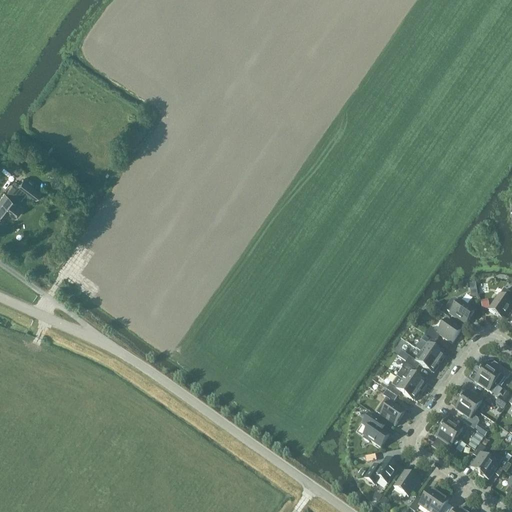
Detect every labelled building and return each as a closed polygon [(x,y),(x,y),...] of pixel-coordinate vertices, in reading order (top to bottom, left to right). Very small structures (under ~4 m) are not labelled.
[(21,157),(17,154),(12,161),(16,164),(21,157)] [(34,200),(40,193),(22,180),(15,189),(12,186),(5,195),(3,194),(0,198),(0,223),(8,214),(13,218),(21,207),(17,204),(25,193),(34,200)] [(502,320),(511,306),(511,294),(504,289),(500,295),(499,295),(488,310),(502,320)] [(459,301),(456,299),(451,300),(446,308),(446,312),(450,314),(449,315),(465,326),(475,312),(459,301)] [(439,336),(452,344),(461,331),(446,320),(437,333),(429,328),(424,335),(435,343),(439,336)] [(432,348),(435,343),(424,335),(415,349),(421,354),(438,365),(439,363),(441,364),(445,358),(444,357),(444,356),(432,348)] [(436,367),(438,365),(421,354),(415,362),(409,357),(405,363),(416,370),(419,365),(432,374),(432,373),(433,374),(438,368),(436,367)] [(412,375),(416,370),(405,363),(402,368),(402,369),(396,377),(402,381),(419,393),(420,391),(422,392),(426,385),(424,384),(425,384),(412,375)] [(510,374),(500,367),(497,372),(486,365),(480,374),(498,386),(499,387),(505,378),(507,380),(510,374)] [(492,394),(498,386),(480,374),(474,383),(489,393),(489,392),(492,394)] [(417,395),(419,393),(402,381),(396,390),(390,385),(386,391),(397,398),(400,393),(413,401),(414,402),(419,396),(417,395)] [(393,404),(397,398),(386,391),(382,396),(386,399),(375,413),(380,416),(379,416),(395,427),(405,413),(389,402),(390,401),(393,404)] [(461,401),(476,411),(482,403),(467,393),(461,401)] [(501,396),(495,404),(503,410),(509,402),(501,396)] [(473,416),(476,411),(461,401),(455,410),(466,418),(462,423),(474,431),(477,426),(479,423),(478,419),(477,419),(473,416)] [(379,429),(382,424),(369,415),(361,426),(367,430),(363,436),(364,437),(363,439),(369,443),(370,441),(380,448),(389,436),(379,429)] [(462,443),(457,439),(463,430),(448,420),(442,429),(462,443)] [(483,428),(479,434),(483,437),(487,432),(483,428)] [(456,451),(462,443),(442,429),(436,438),(446,445),(443,450),(453,457),(457,452),(456,451)] [(477,433),(474,438),(480,443),(484,438),(477,433)] [(478,446),(471,442),(468,446),(475,451),(478,446)] [(479,475),(489,461),(481,455),(485,449),(480,445),(472,455),(477,459),(470,469),(479,475)] [(489,461),(479,475),(488,481),(494,473),(499,477),(502,471),(507,464),(511,458),(507,455),(503,461),(502,460),(493,455),(489,461)] [(388,485),(399,468),(386,459),(378,471),(372,468),(365,479),(375,486),(379,479),(388,485)] [(408,497),(418,482),(404,472),(394,488),(408,497)] [(426,511),(427,511),(439,496),(437,495),(438,493),(431,489),(430,490),(421,502),(416,499),(409,509),(413,511),(415,511),(419,507),(426,511)] [(376,493),(372,499),(378,502),(382,497),(376,493)] [(440,511),(448,502),(447,502),(448,500),(442,496),(441,497),(439,496),(427,511),(440,511)] [(384,499),(380,504),(385,508),(389,502),(384,499)]
